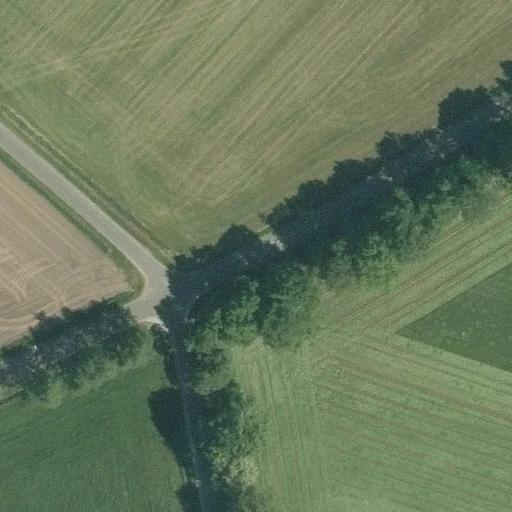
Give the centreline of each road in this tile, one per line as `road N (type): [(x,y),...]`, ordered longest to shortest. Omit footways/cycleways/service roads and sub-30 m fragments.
road 1 (tertiary): [(169,297),(511,105)]
road 2 (unclassified): [(169,297),(158,275),(0,134)]
road 3 (unclassified): [(213,511),(169,297)]
road 4 (tertiary): [(0,376),(169,297)]
